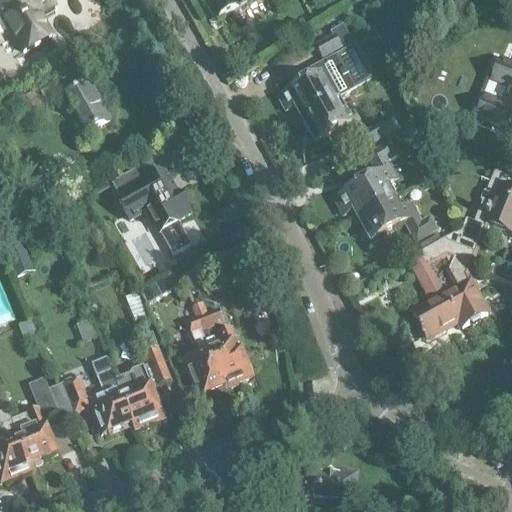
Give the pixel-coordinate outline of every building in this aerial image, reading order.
[(0,0),(0,10),(29,61),(57,46),(44,23),(56,18),(54,12),(56,11),(50,0),(0,0)] [(240,10),(259,0),(205,0),(217,23),(241,11),(240,10)] [(330,34),(333,39),(316,49),(323,61),(353,44),(344,27),(330,34)] [(295,107),(302,120),(350,94),(331,62),(278,91),(281,96),(277,98),(287,113),(295,107)] [(497,127),(511,133),(511,66),(504,63),(496,84),(511,90),(504,106),(489,100),(481,121),(497,127)] [(45,104),(58,97),(68,114),(74,111),(89,137),(113,123),(92,86),(91,84),(70,95),(68,91),(69,90),(62,77),(38,91),(26,98),(33,110),(45,103),(45,104)] [(346,113),(340,101),(302,121),(315,145),(357,123),(351,110),(346,113)] [(390,137),(384,125),(364,136),(371,148),(390,137)] [(354,213),(359,222),(397,200),(389,186),(396,182),(387,167),(398,160),(391,147),(369,159),(379,177),(335,202),(344,218),(354,213)] [(188,218),(164,175),(148,184),(141,170),(112,187),(121,203),(118,205),(128,224),(147,213),(173,258),(192,248),(178,224),(188,218)] [(450,244),(475,254),(486,225),(511,235),(511,179),(495,172),(487,193),(483,194),(480,202),(482,205),(475,225),(466,221),(459,235),(448,241),(450,244)] [(404,212),(397,200),(359,222),(372,245),(406,226),(417,245),(439,232),(431,219),(420,225),(410,209),(404,212)] [(2,245),(16,282),(35,274),(20,239),(2,245)] [(448,241),(409,262),(432,307),(413,318),(421,332),(418,334),(422,340),(424,339),(427,343),(434,339),(434,340),(444,335),(443,332),(458,324),(463,332),(487,318),(465,278),(475,254),(450,244),(448,241)] [(241,265),(245,272),(256,266),(252,259),(241,265)] [(177,274),(141,295),(147,309),(185,287),(177,274)] [(198,301),(213,305),(216,294),(201,289),(198,301)] [(135,297),(130,299),(140,323),(149,318),(147,309),(141,295),(135,297)] [(202,306),(192,310),(225,391),(226,390),(231,392),(239,389),(240,384),(252,379),(232,331),(219,336),(224,348),(217,351),(213,342),(211,343),(206,331),(222,324),(217,312),(206,316),(202,306)] [(184,365),(193,388),(189,389),(192,397),(196,395),(199,401),(225,391),(192,310),(191,311),(195,321),(184,326),(198,359),(184,365)] [(75,325),(83,344),(97,339),(89,320),(75,325)] [(31,322),(18,328),(25,346),(38,340),(31,322)] [(118,382),(117,383),(129,417),(133,426),(134,430),(135,432),(137,432),(142,434),(148,431),(150,426),(163,421),(161,417),(151,390),(156,388),(157,390),(172,385),(160,356),(157,349),(152,335),(144,338),(149,352),(143,354),(146,362),(148,367),(143,369),(144,370),(133,374),(131,378),(118,382)] [(65,385),(63,386),(75,416),(75,417),(77,417),(90,412),(91,417),(100,439),(123,430),(133,426),(129,417),(117,383),(108,360),(92,367),(103,395),(87,402),(78,380),(75,381),(73,380),(66,383),(66,385),(65,385)] [(12,422),(11,422),(29,468),(31,467),(36,470),(43,467),(44,462),(57,457),(45,427),(61,422),(68,419),(57,389),(49,392),(45,381),(29,388),(35,401),(39,412),(27,417),(27,416),(12,422)] [(0,486),(31,475),(29,468),(11,422),(4,405),(0,406),(0,429),(7,446),(0,448),(0,486)] [(84,424),(77,427),(81,437),(88,434),(84,424)] [(355,511),(357,479),(305,476),(305,483),(291,483),(289,499),(304,500),(304,507),(355,511)]
